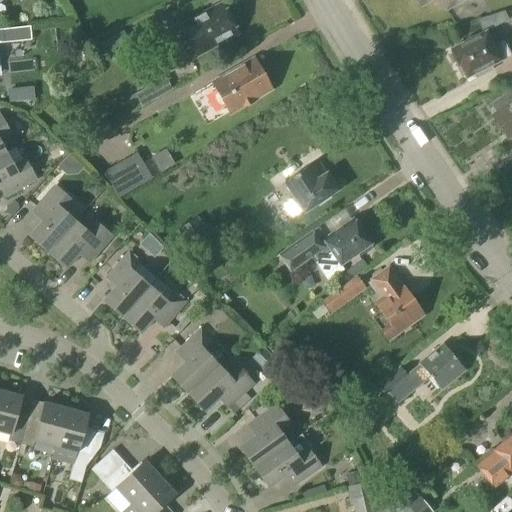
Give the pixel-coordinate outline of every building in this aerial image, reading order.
[(416,0),(421,7),(432,0),(437,0),(444,12),(464,0),(416,0)] [(219,11),(217,7),(182,25),(198,55),(239,33),(225,8),(219,11)] [(3,43),(30,40),(29,27),(2,30),(3,43)] [(98,59),(129,42),(123,31),(92,47),(98,59)] [(494,46),(485,31),(451,49),(452,52),(450,56),(453,61),(458,63),(466,79),(510,56),(502,42),(494,46)] [(250,70),(246,63),(212,83),(230,114),(271,90),(265,80),(265,75),(263,71),(259,69),(257,66),(250,70)] [(141,108),(172,91),(165,78),(121,103),(127,114),(140,107),(141,108)] [(6,90),(8,103),(18,102),(17,89),(6,90)] [(511,141),(511,111),(495,123),(507,140),(510,138),(511,141)] [(0,140),(11,135),(0,115),(0,156),(5,153),(0,144),(0,140)] [(5,153),(0,156),(0,189),(5,198),(37,181),(25,158),(12,165),(5,153)] [(117,199),(150,180),(136,154),(102,173),(117,199)] [(321,179),(312,166),(286,183),(296,196),(282,205),(291,219),(305,210),(305,211),(318,202),(320,205),(330,198),(329,195),(336,190),(326,175),(321,179)] [(103,188),(93,179),(88,184),(88,193),(94,198),(103,188)] [(48,252),(74,222),(64,213),(73,203),(55,186),(35,207),(46,216),(29,236),(48,252)] [(6,206),(11,216),(18,209),(17,206),(14,202),(6,206)] [(203,227),(196,217),(177,230),(206,275),(226,262),(219,252),(224,249),(207,224),(203,227)] [(373,247),(353,219),(325,239),(317,228),(278,256),(290,273),(310,259),(323,277),(356,254),(358,257),(373,247)] [(74,222),(48,252),(67,268),(84,249),(95,259),(113,237),(94,220),(84,231),(74,222)] [(122,316),(148,286),(132,273),(141,263),(127,251),(105,276),(116,286),(104,301),(122,316)] [(401,284),(389,267),(371,280),(383,297),(375,303),(383,314),(374,320),(389,341),(398,335),(395,330),(407,322),(410,326),(425,315),(402,283),(401,284)] [(329,315),(365,289),(356,276),(320,302),(329,315)] [(148,286),(122,316),(142,333),(154,318),(165,327),(187,302),(173,291),(165,301),(148,286)] [(188,393),(217,366),(202,351),(212,341),(200,328),(175,352),(185,362),(171,376),(188,393)] [(440,389),(465,369),(444,345),(412,372),(413,373),(407,377),(399,367),(379,384),(396,405),(430,377),(440,389)] [(274,360),(263,371),(274,383),(286,373),(274,360)] [(217,366),(188,393),(205,411),(224,393),(239,409),(257,392),(260,389),(241,368),(229,379),(217,366)] [(19,444),(27,415),(16,412),(21,396),(0,390),(0,432),(10,435),(8,441),(19,444)] [(54,448),(65,408),(44,402),(40,419),(27,415),(19,444),(32,447),(33,442),(54,448)] [(255,468),(288,444),(283,437),(294,429),(275,404),(253,420),(262,433),(241,448),(255,468)] [(65,408),(54,448),(50,460),(73,466),(76,454),(87,414),(65,408)] [(288,444),(255,468),(269,487),(290,473),(298,484),(321,468),(308,449),(309,448),(300,436),(288,445),(288,444)] [(511,437),(496,452),(496,453),(482,464),(477,469),(485,478),(484,479),(491,488),(493,486),(493,487),(511,471),(511,437)] [(130,505),(160,478),(145,462),(133,473),(124,464),(102,484),(110,493),(116,488),(130,505)] [(348,486),(360,483),(357,472),(345,475),(348,486)] [(160,478),(130,505),(122,511),(168,511),(163,506),(175,495),(160,478)] [(382,497),(392,511),(430,511),(420,498),(416,502),(399,482),(382,497)] [(352,502),(368,498),(364,484),(360,484),(360,483),(348,486),(348,487),(345,488),(349,507),(353,506),(352,502)] [(72,500),(79,510),(94,501),(87,490),(72,500)] [(353,506),(354,511),(392,511),(382,497),(381,498),(368,501),(368,498),(352,502),(353,506)]
